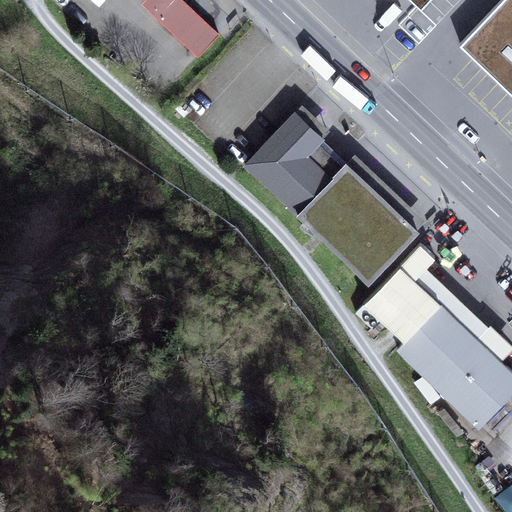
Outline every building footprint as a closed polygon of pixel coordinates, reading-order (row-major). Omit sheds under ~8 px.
[(144,0),(142,2),(151,11),(161,0),(144,0)] [(161,0),(151,11),(161,21),(180,0),(161,0)] [(198,56),(219,33),(183,0),(180,0),(161,21),(198,56)] [(511,0),(501,0),(460,44),(511,92),(511,0)] [(324,136),(330,129),(302,103),(296,110),(324,136)] [(324,136),(296,110),(244,164),(368,281),(418,228),(417,227),(347,161),(346,161),(343,165),(331,176),(307,154),(318,142),(324,136)] [(331,176),(343,165),(318,142),(307,154),(331,176)] [(417,227),(426,219),(355,153),(347,161),(417,227)] [(404,341),(398,348),(479,425),(511,390),(511,370),(501,360),(414,278),(426,265),(435,256),(421,242),(364,302),(404,341)] [(511,342),(490,322),(488,324),(426,265),(414,278),(501,360),(511,347),(511,342)]
